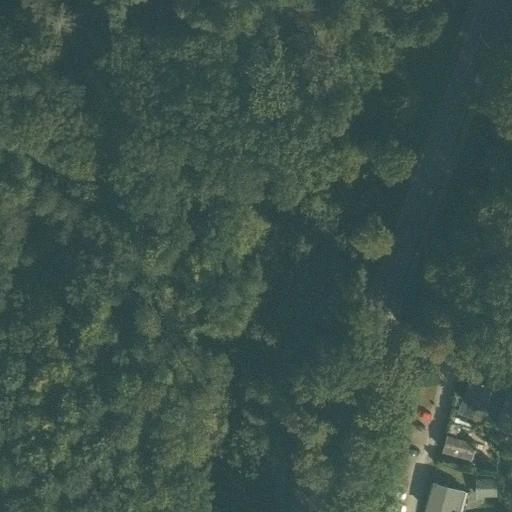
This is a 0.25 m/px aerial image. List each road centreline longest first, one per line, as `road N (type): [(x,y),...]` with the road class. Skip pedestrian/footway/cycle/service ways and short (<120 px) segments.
road 1 (secondary): [(302,511),(493,0)]
road 2 (track): [(0,128),(53,142),(155,213),(194,274),(208,318),(205,409),(143,511)]
